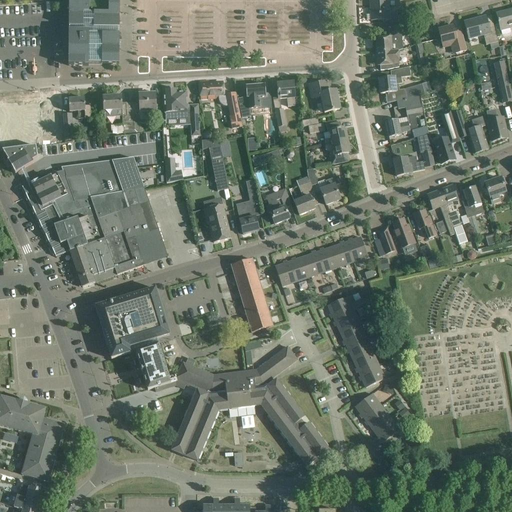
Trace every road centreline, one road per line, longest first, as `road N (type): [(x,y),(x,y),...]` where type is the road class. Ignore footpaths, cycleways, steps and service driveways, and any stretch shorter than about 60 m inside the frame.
road 1 (residential): [(51,309),(270,247),(511,151)]
road 2 (residential): [(0,88),(350,67)]
road 3 (residential): [(104,476),(51,309)]
road 4 (residential): [(346,484),(332,403),(298,319)]
road 5 (residential): [(346,484),(188,480)]
road 6 (residential): [(51,309),(0,194)]
road 7 (residential): [(376,189),(350,67)]
road 8 (residential): [(454,511),(428,484),(346,484)]
